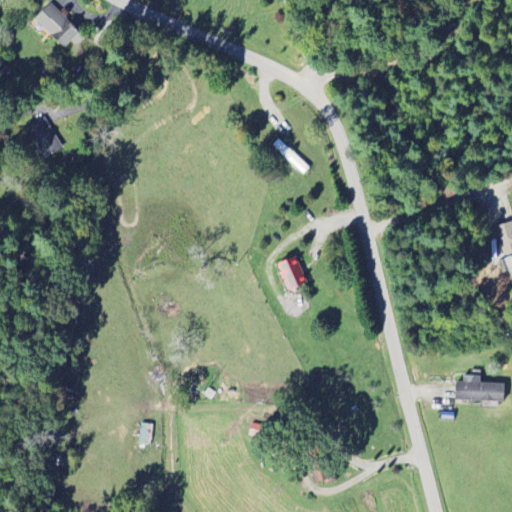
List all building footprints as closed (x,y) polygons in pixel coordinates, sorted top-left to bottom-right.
[(34,22),(67,53),(83,37),(49,6),(34,22)] [(62,151),(44,119),(25,130),(43,161),(62,151)] [(511,223),(495,229),(503,256),(511,253),(511,223)] [(280,265),(288,293),(306,288),(299,260),(280,265)] [(480,386),(481,378),(463,377),(463,384),(455,384),(455,403),(504,404),(504,386),(480,386)] [(328,484),(327,473),(312,475),(313,486),(328,484)]
